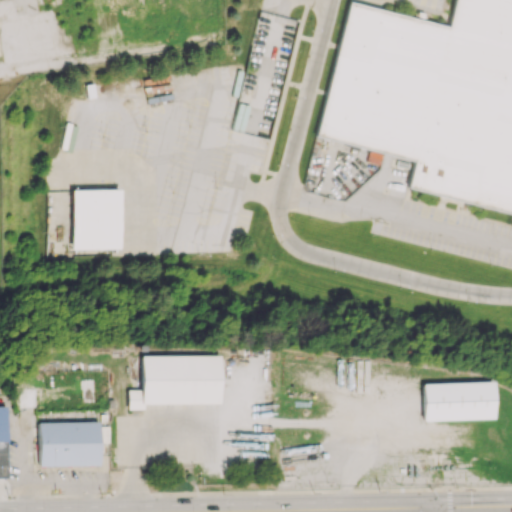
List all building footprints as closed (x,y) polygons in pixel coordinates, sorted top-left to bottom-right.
[(511,0),(454,0),(447,27),(351,1),(316,133),(414,159),(407,187),(511,215),(511,0)] [(118,189),(70,190),(71,249),(119,248),(118,189)] [(139,356),(139,390),(126,390),(126,409),(142,409),(142,403),(218,402),(217,355),(139,356)] [(490,418),(489,381),(420,383),(421,420),(490,418)] [(98,465),(97,420),(37,421),(37,466),(98,465)]
